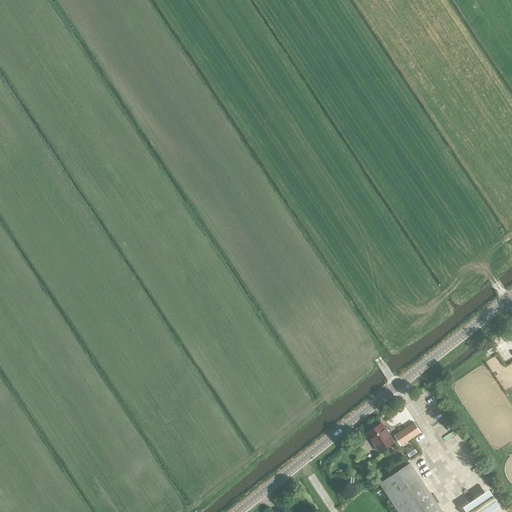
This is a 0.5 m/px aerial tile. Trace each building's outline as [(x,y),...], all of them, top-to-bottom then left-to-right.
[(495,351),(493,347),(487,351),(489,355),(495,351)] [(379,451),(394,441),(382,423),(367,433),(369,436),(368,437),(371,442),(373,442),(379,451)] [(414,423),(395,436),(401,445),(421,432),(414,423)] [(442,511),(432,496),(410,463),(380,483),(398,511),(442,511)] [(468,511),(490,511),(501,504),(490,488),(464,506),(468,511)]
